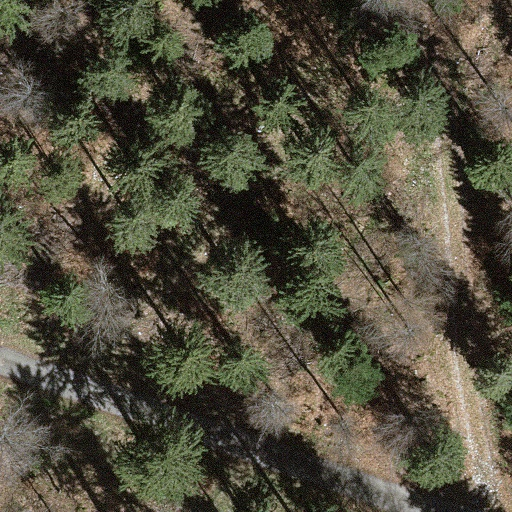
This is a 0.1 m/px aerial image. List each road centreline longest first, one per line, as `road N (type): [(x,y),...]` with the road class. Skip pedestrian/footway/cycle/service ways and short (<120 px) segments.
road 1 (track): [(479,511),(398,0)]
road 2 (unclassified): [(0,359),(432,511)]
